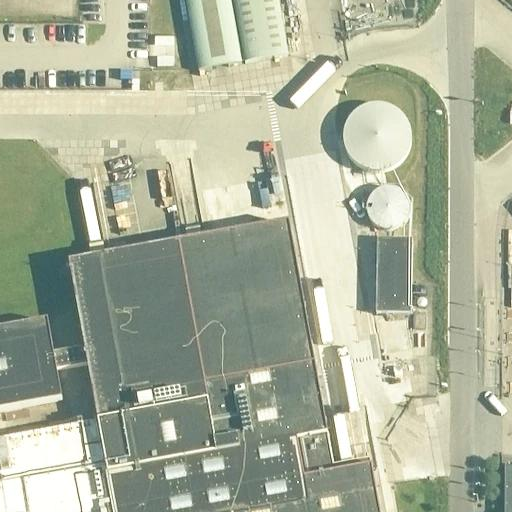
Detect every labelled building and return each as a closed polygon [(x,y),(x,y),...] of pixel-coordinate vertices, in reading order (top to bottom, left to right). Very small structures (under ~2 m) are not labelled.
[(228,0),(184,0),(197,75),(240,67),(228,0)] [(231,0),(244,67),(287,59),(276,0),(231,0)] [(409,152),(410,141),(409,131),(404,121),(396,114),(387,109),(376,107),(366,109),(356,114),(349,121),(344,131),(342,141),(344,152),(349,161),(356,169),(366,174),(376,175),(387,174),(396,169),(404,161),(409,152)] [(116,195),(120,215),(142,211),(138,190),(116,195)] [(394,191),(389,191),(387,191),(382,191),(379,192),(376,194),(373,196),(371,199),(368,202),(367,207),(366,213),(367,217),(368,221),(370,225),(371,227),(374,229),(377,231),(380,232),(382,233),(385,234),(388,234),(390,234),(394,234),(397,233),(399,232),(402,230),(404,228),(405,226),(407,224),(408,222),(409,220),(410,217),(410,214),(410,212),(410,208),(409,204),(407,201),(406,199),(402,195),(399,193),(397,192),(394,191)] [(378,511),(371,472),(334,479),(287,227),(69,267),(84,351),(53,357),(47,325),(0,333),(0,415),(62,404),(56,374),(87,369),(98,427),(0,445),(0,511),(378,511)] [(377,243),(376,318),(411,319),(412,244),(377,243)] [(321,362),(331,359),(323,330),(313,333),(321,362)]
